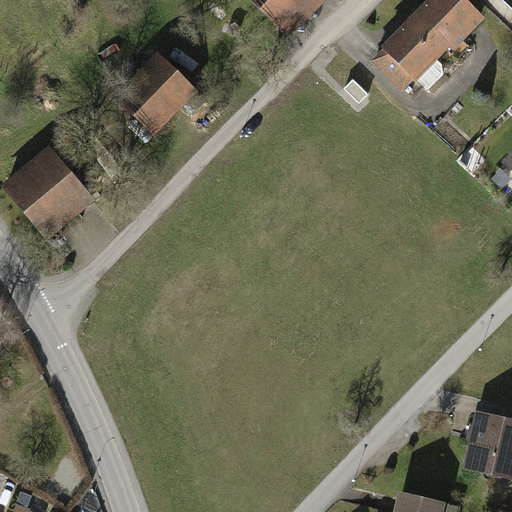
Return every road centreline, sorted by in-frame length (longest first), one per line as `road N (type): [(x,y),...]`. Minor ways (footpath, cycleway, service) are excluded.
road 1 (residential): [(361,0),(42,316)]
road 2 (residential): [(511,302),(310,511)]
road 3 (tertiary): [(124,511),(42,316)]
